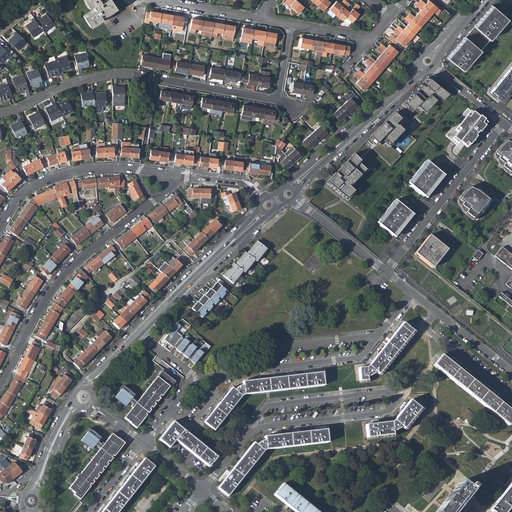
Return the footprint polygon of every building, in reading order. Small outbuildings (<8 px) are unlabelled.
[(101,13),(103,16),(115,9),(110,0),(104,0),(100,3),(99,2),(99,1),(98,0),(83,0),(89,8),(92,6),(94,9),(83,16),(90,27),(101,20),(102,19),(99,15),(101,13)] [(298,14),(304,7),(303,7),(295,0),(286,0),(284,2),(298,14)] [(320,0),(316,5),(322,11),(330,3),(326,0),(320,0)] [(342,0),(339,4),(336,1),(326,12),(333,18),(335,15),(347,2),(344,0),(342,0)] [(420,0),(418,3),(431,14),(433,12),(438,16),(441,12),(428,1),(425,4),(420,0)] [(345,9),(348,7),(350,4),(347,2),(335,15),(342,21),(342,20),(349,12),(345,9)] [(420,10),(417,13),(426,21),(431,14),(418,3),(415,6),(420,10)] [(359,6),(356,4),(351,10),(349,12),(342,20),(348,25),(351,22),(352,22),(358,14),(355,11),(359,6)] [(491,5),(446,57),(462,70),(507,18),(491,5)] [(149,21),(159,23),(161,13),(150,11),(150,13),(146,12),(144,23),(148,24),(149,21)] [(164,29),(170,30),(171,25),(173,15),(161,13),(159,23),(165,24),(164,29)] [(409,13),(406,16),(420,27),(426,21),(417,13),(414,17),(409,13)] [(35,20),(43,31),(44,33),(54,26),(55,28),(59,25),(54,19),(51,22),(45,14),(39,19),(38,18),(35,20)] [(184,17),(173,15),(171,25),(177,26),(176,31),(181,32),(184,17)] [(409,23),(406,26),(414,33),(420,27),(406,16),(404,19),(409,23)] [(33,38),(43,31),(35,20),(33,18),(30,20),(31,21),(24,26),(33,38)] [(196,29),(201,30),(202,20),(192,19),(189,33),(195,34),(196,29)] [(205,36),(210,37),(213,22),(202,20),(201,30),(206,31),(205,36)] [(217,33),(222,34),(224,24),(213,22),(210,37),(216,38),(217,33)] [(227,35),(226,40),(232,41),(235,26),(224,24),(222,34),(227,35)] [(409,40),(414,33),(406,26),(403,30),(398,26),(396,29),(409,40)] [(240,42),(245,43),(246,38),(252,39),(254,30),(242,28),(240,42)] [(409,40),(396,29),(393,32),(395,34),(393,36),(391,34),(388,38),(395,44),(397,41),(405,48),(410,42),(409,40)] [(257,45),(263,46),(265,32),(254,30),(252,39),(258,40),(257,45)] [(26,43),(15,31),(12,34),(13,35),(7,41),(18,51),(26,43)] [(276,34),(265,32),(263,46),(274,48),(276,34)] [(300,48),(310,49),(312,40),(301,38),(300,48)] [(315,55),(320,56),(323,42),(312,40),(310,49),(316,50),(315,55)] [(326,52),(332,53),(334,44),(323,42),(320,56),(325,57),(326,52)] [(2,48),(9,54),(12,51),(6,44),(2,48)] [(349,46),(334,44),(332,53),(343,55),(343,54),(348,54),(349,46)] [(381,44),(379,47),(392,58),(394,55),(396,56),(399,52),(389,44),(386,48),(381,44)] [(10,55),(9,54),(2,48),(0,45),(0,62),(1,64),(10,55)] [(381,54),(378,57),(386,65),(392,58),(379,47),(376,50),(381,54)] [(86,53),(74,56),(79,76),(84,75),(83,73),(82,74),(81,68),(89,66),(87,59),(86,53)] [(161,58),(156,58),(154,68),(168,70),(170,60),(169,60),(170,54),(163,53),(161,58)] [(55,60),(60,74),(60,76),(62,80),(65,80),(63,72),(71,69),(66,55),(55,59),(55,60)] [(141,66),(154,68),(156,58),(143,55),(141,66)] [(370,57),(368,60),(381,71),(386,65),(378,57),(375,61),(370,57)] [(60,74),(55,60),(47,63),(44,64),(48,78),(56,75),(56,77),(60,76),(60,74)] [(375,77),(381,71),(368,60),(365,63),(368,66),(365,69),(367,70),(375,77)] [(175,71),(188,74),(190,64),(176,61),(175,71)] [(511,90),(511,62),(489,92),(502,102),(511,90)] [(204,66),(190,64),(188,74),(202,76),(204,66)] [(209,77),(222,80),(224,70),(220,69),(214,68),(210,67),(209,77)] [(38,83),(41,91),(44,89),(37,69),(26,72),(30,86),(38,83)] [(238,72),(224,70),(222,80),(236,82),(238,72)] [(359,70),(356,73),(370,84),(375,77),(367,70),(364,74),(359,70)] [(259,76),(257,86),(267,88),(268,78),(269,73),(259,72),(259,76)] [(364,91),(370,84),(356,73),(354,76),(358,80),(356,84),(364,91)] [(248,76),(241,75),(240,82),(247,83),(247,84),(257,86),(259,76),(249,74),(248,76)] [(24,90),(27,97),(30,96),(23,76),(12,79),(16,93),(24,90)] [(427,78),(404,102),(411,109),(417,103),(418,104),(417,105),(423,111),(437,96),(441,100),(448,92),(427,78)] [(310,80),(304,79),(303,83),(301,94),(311,96),(313,85),(310,84),(310,80)] [(291,92),(301,94),(303,83),(293,81),(291,92)] [(12,99),(7,83),(0,85),(0,100),(0,101),(8,99),(9,100),(12,99)] [(112,85),(112,101),(124,101),(124,86),(116,87),(115,85),(112,85)] [(94,106),(92,92),(92,90),(88,91),(89,92),(80,93),(82,107),(94,106)] [(161,90),(159,100),(160,100),(159,105),(164,106),(165,101),(169,102),(171,92),(161,90)] [(96,92),(92,92),(94,106),(94,108),(95,114),(100,113),(102,110),(102,107),(106,107),(104,92),(96,93),(96,92)] [(175,108),(180,108),(181,104),(182,94),(171,92),(169,102),(176,103),(175,108)] [(193,96),(182,94),(181,104),(182,104),(181,108),(190,109),(191,106),(193,96)] [(200,107),(201,107),(210,109),(212,99),(201,98),(200,107)] [(350,98),(341,106),(348,113),(356,105),(350,98)] [(58,101),(55,103),(62,116),(62,117),(73,112),(67,99),(59,103),(58,101)] [(221,111),(222,111),(224,102),(212,99),(210,109),(211,109),(211,114),(220,115),(221,111)] [(62,116),(55,103),(55,102),(51,103),(52,105),(44,109),(51,121),(62,116)] [(234,103),(224,102),(222,111),(232,113),(234,103)] [(240,119),(251,121),(251,117),(253,107),(242,105),(240,119)] [(339,121),(348,113),(341,106),(332,114),(339,121)] [(255,117),(263,119),(265,109),(253,107),(251,117),(255,117)] [(275,111),(265,109),(263,119),(262,123),(272,125),(273,123),(278,124),(279,116),(276,116),(274,115),(274,114),(275,111)] [(34,130),(45,125),(38,110),(34,112),(35,113),(28,117),(34,130)] [(478,117),(472,112),(471,112),(468,117),(466,115),(456,127),(459,129),(457,131),(452,137),(466,147),(475,136),(474,135),(478,131),(478,132),(482,126),(477,122),(477,123),(475,121),(478,117)] [(393,113),(365,141),(391,166),(401,156),(389,146),(403,132),(397,126),(402,121),(393,113)] [(485,122),(478,117),(475,121),(477,123),(477,122),(482,126),(485,122)] [(17,122),(10,125),(16,138),(27,133),(20,119),(17,120),(17,122)] [(320,125),(312,133),(319,140),(327,132),(320,125)] [(64,128),(61,129),(65,145),(70,144),(68,135),(66,135),(64,128)] [(154,133),(161,134),(162,131),(158,131),(149,129),(148,138),(153,138),(154,133)] [(308,149),(319,140),(312,133),(302,142),(308,149)] [(500,145),(493,153),(498,157),(496,159),(503,164),(501,167),(508,173),(511,168),(511,144),(505,141),(500,145)] [(107,142),(104,142),(104,143),(105,157),(113,157),(113,146),(109,147),(109,144),(107,144),(107,142)] [(96,157),(105,157),(104,143),(96,143),(96,147),(95,147),(96,157)] [(86,144),(79,145),(79,146),(79,150),(81,159),(90,158),(88,148),(87,149),(86,144)] [(138,144),(130,144),(130,147),(129,157),(138,158),(138,148),(138,144)] [(267,153),(274,154),(278,147),(274,146),(268,144),(267,153)] [(193,151),(184,150),(184,154),(183,164),(195,165),(197,149),(197,147),(193,146),(193,151)] [(292,146),(284,153),(286,156),(293,163),(301,156),(294,149),(292,146)] [(120,156),(129,157),(130,147),(120,147),(120,156)] [(199,150),(197,149),(195,165),(207,167),(209,157),(200,156),(201,152),(199,152),(199,150)] [(57,154),(55,155),(57,165),(66,162),(63,153),(62,153),(62,150),(57,152),(57,154)] [(72,161),(81,159),(79,150),(71,151),(70,151),(72,161)] [(149,160),(158,161),(159,151),(150,150),(149,160)] [(158,161),(171,162),(172,153),(159,151),(158,161)] [(174,163),(183,164),(184,154),(179,153),(179,151),(176,151),(175,153),(174,163)] [(215,154),(209,153),(209,157),(207,167),(216,168),(218,158),(214,158),(215,154)] [(15,154),(11,154),(11,159),(11,161),(16,168),(19,165),(15,158),(15,154)] [(46,158),(42,159),(46,168),(57,165),(55,155),(46,158)] [(352,155),(326,183),(346,200),(353,192),(350,189),(368,169),(352,155)] [(246,158),(234,156),(234,157),(232,170),(244,172),(246,162),(246,158)] [(285,170),(293,163),(286,156),(283,159),(281,157),(277,160),(277,161),(279,163),(278,163),(285,170)] [(223,169),(232,170),(234,157),(232,157),(232,160),(224,159),(223,169)] [(38,160),(30,164),(34,173),(43,169),(46,168),(42,159),(38,160)] [(269,160),(260,159),(259,164),(258,173),(269,175),(270,165),(269,160)] [(12,171),(16,168),(11,161),(7,164),(12,171)] [(26,177),(34,173),(30,164),(29,161),(22,164),(24,167),(22,168),(26,177)] [(248,163),(246,162),(244,172),(258,173),(259,164),(249,162),(248,163)] [(425,162),(407,184),(423,197),(441,174),(425,162)] [(10,171),(4,176),(5,177),(14,187),(20,181),(14,174),(13,174),(10,171)] [(443,176),(441,174),(423,197),(426,199),(443,176)] [(7,193),(14,187),(5,177),(2,179),(1,179),(0,180),(0,184),(1,186),(7,193)] [(114,187),(114,196),(117,195),(119,194),(119,188),(119,181),(119,177),(95,179),(96,189),(114,187)] [(82,191),(96,189),(95,179),(78,181),(78,188),(82,188),(82,191)] [(142,197),(134,181),(128,184),(130,188),(127,189),(134,201),(142,197)] [(69,183),(53,187),(54,189),(57,198),(61,208),(66,206),(62,196),(72,194),(69,183)] [(480,213),(489,201),(477,191),(468,187),(463,192),(463,194),(458,201),(461,204),(459,205),(466,211),(464,213),(472,219),(478,212),(480,213)] [(39,195),(32,198),(38,207),(42,205),(57,198),(54,189),(39,195)] [(198,207),(200,207),(200,204),(200,202),(200,190),(192,189),(191,190),(188,190),(187,199),(191,199),(191,198),(199,199),(199,201),(198,201),(198,207)] [(209,190),(200,190),(200,202),(202,203),(204,203),(205,204),(208,204),(209,203),(211,203),(211,200),(213,200),(214,191),(209,191),(209,190)] [(225,197),(228,205),(238,202),(234,193),(230,195),(228,191),(220,194),(222,199),(225,197)] [(175,195),(162,206),(168,213),(178,205),(176,203),(179,201),(175,195)] [(28,203),(19,217),(27,223),(38,207),(32,198),(28,203)] [(394,201),(376,223),(392,236),(410,214),(394,201)] [(241,210),(238,202),(228,205),(229,206),(231,213),(241,210)] [(93,215),(97,211),(92,205),(87,207),(93,215)] [(118,205),(105,216),(111,223),(125,213),(118,205)] [(161,218),(168,213),(162,206),(147,217),(150,219),(148,220),(152,225),(153,224),(154,225),(158,221),(159,223),(163,221),(161,218)] [(189,222),(197,215),(193,211),(192,211),(187,219),(189,222)] [(410,214),(392,236),(394,238),(412,216),(410,214)] [(17,237),(27,223),(19,217),(9,231),(17,237)] [(97,218),(84,228),(90,235),(103,225),(97,218)] [(135,239),(152,226),(146,218),(129,231),(135,239)] [(217,218),(208,226),(214,233),(221,227),(223,224),(217,218)] [(208,226),(200,233),(207,240),(214,233),(208,226)] [(59,227),(56,230),(62,236),(64,233),(59,227)] [(76,246),(90,235),(84,228),(70,239),(76,246)] [(59,239),(62,236),(56,230),(53,233),(59,239)] [(122,250),(135,239),(129,231),(116,242),(122,250)] [(200,233),(193,241),(199,247),(207,240),(200,233)] [(446,250),(428,236),(414,254),(432,268),(446,250)] [(5,237),(0,245),(0,254),(4,257),(13,242),(5,237)] [(34,243),(33,242),(31,244),(25,241),(24,240),(22,244),(31,250),(33,251),(35,247),(33,246),(34,243)] [(187,247),(184,250),(190,256),(193,253),(193,254),(199,247),(193,241),(191,243),(187,247)] [(251,247),(261,255),(266,249),(257,241),(251,247)] [(29,253),(31,250),(22,244),(20,248),(29,253)] [(110,246),(97,257),(104,265),(114,256),(112,254),(115,251),(110,246)] [(60,248),(52,257),(59,263),(70,251),(65,247),(62,250),(60,248)] [(261,255),(251,247),(246,253),(254,260),(256,261),(261,255)] [(511,277),(511,276),(505,284),(510,288),(511,286),(511,255),(501,247),(494,256),(511,270),(511,277)] [(448,252),(446,250),(432,268),(434,269),(448,252)] [(477,261),(482,254),(477,250),(472,257),(477,261)] [(254,260),(246,253),(244,252),(239,258),(249,266),(254,260)] [(33,261),(29,257),(25,263),(30,268),(33,264),(32,263),(33,261)] [(47,276),(59,263),(52,257),(40,269),(47,276)] [(93,273),(104,265),(97,257),(84,268),(89,274),(91,271),(93,273)] [(175,260),(172,257),(166,263),(169,266),(175,260)] [(175,260),(169,266),(176,273),(182,266),(184,263),(178,257),(175,260)] [(249,266),(239,258),(234,264),(242,271),(244,272),(249,266)] [(28,271),(30,268),(25,263),(22,267),(20,270),(24,272),(26,270),(28,271)] [(242,271),(234,264),(232,263),(227,269),(237,277),(242,271)] [(152,271),(145,265),(141,268),(148,275),(152,271)] [(168,280),(176,273),(169,266),(161,274),(168,280)] [(222,275),(232,283),(237,277),(227,269),(222,275)] [(75,294),(88,278),(81,271),(67,287),(75,294)] [(114,271),(111,273),(117,280),(120,277),(114,271)] [(108,276),(113,283),(117,280),(111,273),(108,276)] [(161,287),(168,280),(161,274),(154,281),(161,287)] [(3,275),(1,278),(9,283),(11,284),(11,282),(13,280),(3,275)] [(140,282),(134,275),(131,279),(137,285),(140,282)] [(34,277),(25,291),(33,296),(42,282),(34,277)] [(134,288),(137,285),(131,279),(127,282),(134,288)] [(155,294),(161,287),(154,281),(148,287),(155,294)] [(210,288),(217,294),(223,287),(216,283),(214,286),(213,285),(210,288)] [(62,309),(75,294),(67,287),(54,303),(62,309)] [(221,297),(225,293),(224,292),(225,290),(223,287),(217,294),(219,296),(221,297)] [(204,295),(211,301),(217,294),(210,288),(207,292),(204,295)] [(24,310),(33,296),(25,291),(21,296),(20,295),(17,299),(19,301),(18,302),(20,303),(18,307),(24,310)] [(140,309),(150,298),(144,291),(133,302),(140,309)] [(121,298),(116,292),(112,296),(119,303),(121,301),(119,300),(121,298)] [(508,305),(504,310),(511,315),(511,302),(500,293),(497,296),(508,305)] [(211,301),(204,295),(201,299),(200,298),(197,301),(206,308),(208,309),(208,310),(212,306),(211,304),(212,302),(211,301)] [(114,306),(108,300),(105,303),(111,309),(114,306)] [(206,308),(197,301),(194,305),(191,308),(202,317),(206,312),(204,311),(206,308)] [(133,316),(140,309),(133,302),(129,306),(126,309),(133,316)] [(52,326),(62,309),(54,303),(43,322),(52,326)] [(88,307),(80,307),(75,308),(73,310),(81,318),(91,308),(89,307),(88,307)] [(125,323),(133,316),(126,309),(119,317),(125,323)] [(244,394),(338,383),(346,382),(367,380),(367,376),(369,376),(373,374),(375,371),(378,374),(424,317),(413,309),(380,351),(379,350),(378,351),(378,352),(377,353),(378,354),(369,366),(366,367),(351,369),(351,368),(350,368),(349,368),(347,368),(348,369),(333,371),(333,370),(332,370),(331,370),(330,370),(330,371),(315,373),(315,372),(314,372),(313,372),(312,372),(312,373),(297,375),(297,374),(296,374),(295,374),(294,374),(294,375),(278,377),(278,376),(277,376),(275,377),(261,379),(261,378),(260,378),(259,379),(257,379),(257,380),(242,381),(243,385),(240,386),(236,387),(234,390),(231,388),(222,399),(221,398),(220,399),(220,400),(219,401),(220,402),(211,413),(210,412),(209,414),(208,415),(209,416),(204,422),(214,430),(241,396),(244,394)] [(81,318),(73,310),(70,313),(79,321),(81,318)] [(104,315),(98,310),(95,314),(100,319),(104,315)] [(11,312),(4,327),(12,331),(20,317),(11,312)] [(79,321),(70,313),(69,314),(68,316),(76,324),(79,321)] [(96,323),(100,319),(95,314),(91,317),(96,323)] [(76,324),(68,316),(66,320),(73,326),(76,324)] [(119,330),(125,323),(119,317),(112,323),(119,330)] [(64,323),(70,329),(73,326),(66,320),(64,323)] [(45,338),(52,326),(43,322),(35,336),(41,340),(42,340),(44,341),(45,338)] [(177,342),(181,337),(182,336),(176,331),(180,326),(176,322),(168,332),(169,332),(164,339),(173,347),(174,346),(177,342)] [(62,326),(68,332),(70,329),(64,323),(62,325),(62,326)] [(0,344),(5,347),(12,331),(4,327),(0,333),(0,344)] [(87,335),(80,328),(77,332),(83,338),(87,335)] [(101,330),(95,335),(96,336),(98,338),(103,332),(101,330)] [(104,345),(111,338),(104,332),(103,332),(98,338),(104,345)] [(97,352),(104,345),(98,338),(96,336),(95,337),(97,339),(90,345),(97,352)] [(181,352),(188,343),(189,342),(189,341),(184,338),(183,339),(181,337),(177,342),(174,346),(176,348),(176,349),(180,352),(181,352)] [(32,342),(24,357),(33,362),(39,349),(37,348),(39,345),(32,342)] [(188,343),(181,352),(184,354),(183,354),(188,358),(188,357),(195,348),(196,347),(191,344),(191,345),(188,343)] [(90,359),(97,352),(90,345),(87,349),(83,353),(90,359)] [(195,364),(203,353),(198,349),(198,350),(195,348),(188,357),(191,359),(190,360),(195,364)] [(508,425),(511,420),(511,411),(510,410),(511,407),(508,404),(509,403),(509,402),(506,407),(496,399),(499,395),(499,394),(497,396),(492,392),(493,390),(486,384),(485,386),(479,381),(480,380),(477,384),(467,376),(470,372),(469,373),(462,368),(463,366),(459,363),(458,364),(451,359),(452,357),(444,351),(432,365),(508,425)] [(83,353),(73,363),(79,369),(84,365),(90,359),(83,353)] [(31,374),(36,363),(33,362),(24,357),(17,373),(16,375),(25,379),(28,373),(31,374)] [(148,413),(160,398),(158,397),(160,395),(161,396),(169,386),(170,387),(175,381),(161,370),(136,403),(134,402),(132,404),(130,406),(132,407),(124,418),(130,422),(130,423),(136,428),(146,415),(145,414),(147,412),(148,413)] [(59,376),(55,380),(62,385),(66,388),(71,381),(73,377),(66,372),(61,378),(59,376)] [(28,384),(29,381),(25,379),(16,375),(6,392),(15,397),(24,382),(28,384)] [(57,399),(66,388),(62,385),(55,380),(49,389),(52,391),(50,393),(57,399)] [(114,397),(122,403),(125,406),(129,401),(131,399),(134,394),(123,386),(114,397)] [(266,449),(392,434),(392,430),(394,430),(398,428),(400,425),(403,428),(430,394),(420,386),(416,392),(415,391),(414,392),(414,393),(413,394),(414,394),(405,406),(404,405),(403,406),(403,407),(402,408),(403,408),(393,420),(391,422),(376,423),(376,422),(375,422),(374,423),(373,423),(373,424),(358,425),(358,424),(356,424),(356,425),(355,425),(355,426),(337,428),(337,427),(336,427),(335,427),(334,427),(334,428),(319,430),(318,429),(317,429),(315,430),(300,432),(300,431),(299,431),(299,432),(297,432),(282,434),(282,433),(281,433),(280,434),(279,434),(279,435),(264,436),(264,440),(260,440),(257,442),(255,445),(253,443),(217,488),(227,496),(262,451),(266,449)] [(6,392),(0,402),(0,412),(3,416),(6,418),(7,416),(8,416),(5,413),(15,397),(6,392)] [(38,405),(35,412),(47,418),(51,410),(50,410),(52,406),(44,402),(43,406),(42,406),(41,407),(38,405)] [(42,426),(47,418),(35,412),(30,409),(28,413),(32,415),(28,422),(30,424),(40,430),(42,426)] [(173,421),(159,439),(169,447),(175,439),(209,466),(215,459),(217,461),(219,458),(200,443),(198,441),(173,421)] [(95,444),(96,442),(100,437),(89,429),(80,440),(91,449),(95,444)] [(124,443),(118,438),(118,439),(111,433),(109,436),(122,446),(124,443)] [(26,438),(25,442),(23,446),(32,449),(35,441),(34,441),(36,437),(28,435),(27,438),(26,438)] [(100,445),(98,447),(99,448),(68,488),(74,493),(73,494),(80,499),(90,486),(89,485),(90,484),(91,485),(103,470),(102,469),(104,466),(105,467),(112,458),(111,457),(113,455),(114,456),(122,446),(109,436),(103,443),(102,442),(100,445)] [(29,458),(32,449),(23,446),(19,457),(27,461),(28,457),(29,458)] [(3,460),(7,456),(2,455),(0,453),(0,464),(13,480),(22,472),(13,462),(8,467),(6,468),(1,462),(3,460)] [(117,511),(151,469),(141,462),(139,464),(138,464),(137,465),(136,466),(137,467),(124,484),(122,483),(122,484),(121,486),(112,498),(111,497),(111,498),(110,500),(100,511),(117,511)] [(0,464),(0,482),(1,484),(7,484),(13,480),(0,464)] [(492,511),(505,511),(511,503),(511,481),(489,510),(492,511)] [(452,511),(470,491),(469,490),(471,488),(468,485),(466,488),(459,482),(435,511),(452,511)] [(273,494),(295,511),(317,511),(281,484),(273,494)]
